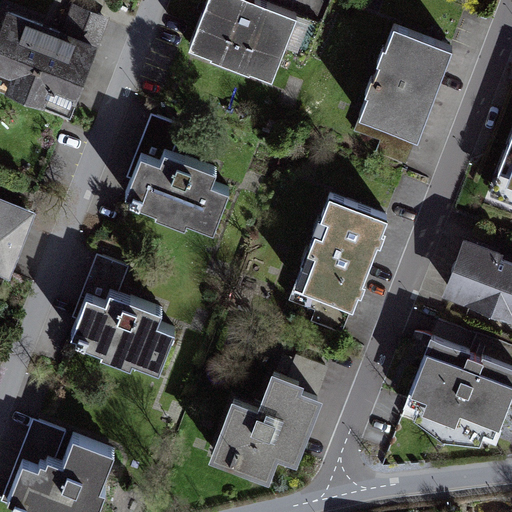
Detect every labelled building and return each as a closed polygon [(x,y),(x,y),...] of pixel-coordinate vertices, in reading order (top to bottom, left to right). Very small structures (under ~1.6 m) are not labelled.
[(297,14),(261,0),(201,0),(185,42),(272,76),(297,14)] [(91,42),(1,6),(0,9),(0,86),(63,111),(91,42)] [(449,51),(393,31),(362,118),(418,138),(449,51)] [(511,132),(487,200),(511,209),(511,132)] [(232,191),(146,159),(130,203),(216,235),(232,191)] [(0,271),(2,272),(27,204),(0,194),(0,271)] [(386,217),(331,196),(297,284),(353,305),(386,217)] [(511,260),(460,242),(443,288),(511,313),(511,260)] [(179,328),(84,291),(67,336),(162,372),(179,328)] [(511,405),(511,375),(427,346),(401,419),(496,452),(511,405)] [(318,394),(267,374),(253,412),(230,403),(211,452),(266,474),(276,447),(294,454),(318,394)] [(93,511),(117,454),(40,423),(11,496),(50,511),(93,511)]
